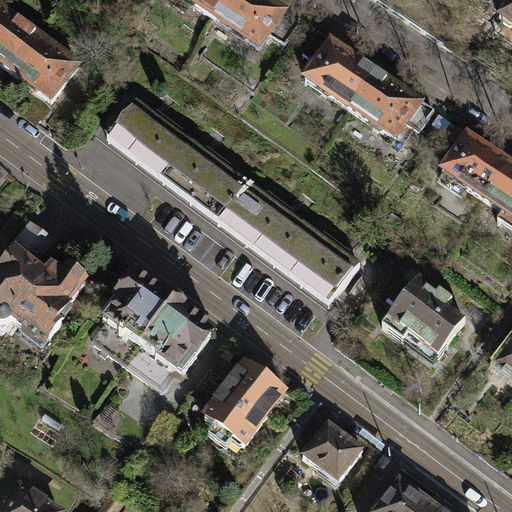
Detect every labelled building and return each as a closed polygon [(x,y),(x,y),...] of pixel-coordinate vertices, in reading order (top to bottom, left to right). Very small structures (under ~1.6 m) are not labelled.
[(227,0),(183,0),(213,21),(227,0)] [(258,51),(283,15),(261,0),(227,0),(213,21),(258,51)] [(511,0),(510,0),(498,19),(511,28),(511,0)] [(0,65),(6,70),(33,36),(0,10),(0,65)] [(76,69),(33,36),(6,70),(49,104),(76,69)] [(302,58),(315,67),(330,45),(317,36),(302,58)] [(375,75),(330,45),(315,67),(305,82),(350,112),(375,75)] [(405,127),(420,105),(375,75),(350,112),(395,143),(405,127)] [(420,105),(405,127),(418,136),(433,113),(420,105)] [(190,147),(135,106),(106,145),(161,186),(190,147)] [(467,137),(442,174),(486,204),(511,167),(467,137)] [(246,189),(190,147),(161,186),(217,227),(246,189)] [(511,167),(486,204),(503,215),(498,223),(511,232),(511,167)] [(247,187),(246,189),(217,227),(272,268),(303,228),(247,187)] [(12,250),(17,254),(35,267),(52,243),(30,226),(12,250)] [(357,269),(303,228),(272,268),(327,309),(357,269)] [(45,274),(35,267),(17,254),(0,276),(0,333),(3,335),(11,324),(41,347),(50,344),(62,329),(55,324),(84,284),(66,271),(63,276),(51,267),(45,274)] [(124,375),(128,370),(174,305),(162,296),(161,297),(134,279),(103,322),(107,325),(93,345),(111,358),(108,364),(124,375)] [(451,305),(419,281),(382,331),(402,346),(407,339),(437,361),(464,326),(446,312),(451,305)] [(187,314),(174,305),(128,370),(162,394),(175,374),(181,378),(212,335),(186,316),(187,314)] [(511,348),(498,367),(511,377),(511,348)] [(245,365),(205,423),(246,451),(286,393),(245,365)] [(328,426),(303,460),(338,486),(363,452),(328,426)] [(438,511),(398,481),(374,511),(438,511)] [(10,507),(7,511),(53,511),(43,506),(44,503),(32,495),(30,498),(19,492),(17,496),(9,491),(3,503),(10,507)] [(116,511),(120,506),(108,498),(99,511),(116,511)]
